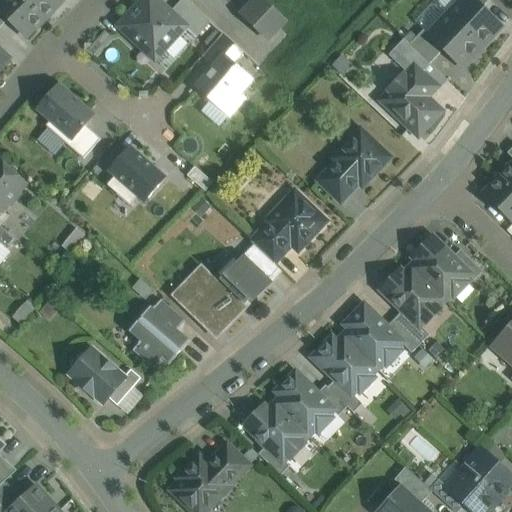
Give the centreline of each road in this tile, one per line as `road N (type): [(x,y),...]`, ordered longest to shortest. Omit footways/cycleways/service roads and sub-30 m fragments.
road 1 (residential): [(104,471),(338,286),(430,189)]
road 2 (residential): [(96,0),(0,106)]
road 3 (residential): [(104,471),(0,375)]
road 4 (residential): [(430,189),(511,79)]
